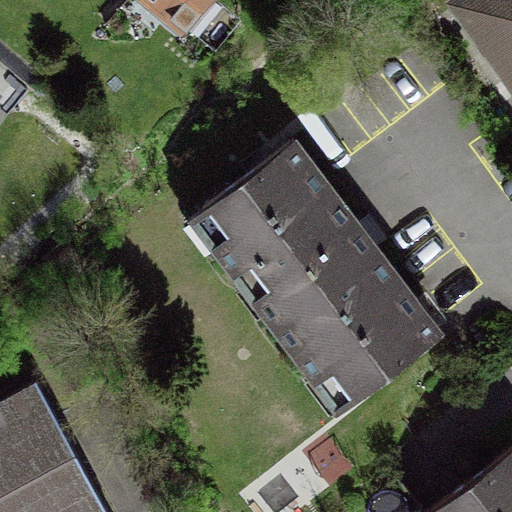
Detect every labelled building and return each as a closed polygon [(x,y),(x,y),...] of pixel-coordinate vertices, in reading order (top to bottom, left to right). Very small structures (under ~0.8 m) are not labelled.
[(205,0),(145,0),(180,29),(205,0)] [(511,0),(500,0),(484,12),(511,50),(511,0)] [(325,149),(214,225),(341,410),(452,334),(325,149)] [(0,511),(92,511),(27,402),(0,417),(0,511)] [(511,511),(511,481),(469,511),(511,511)]
